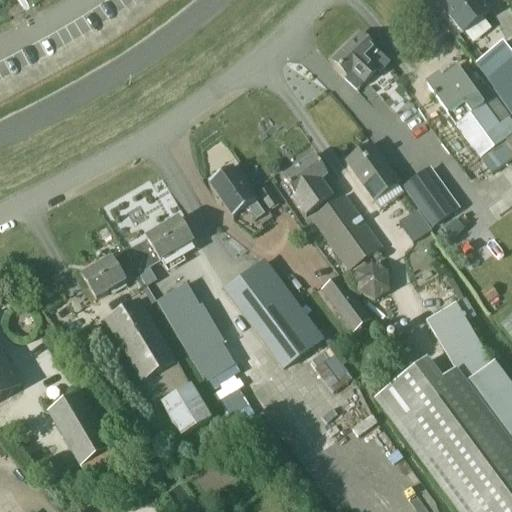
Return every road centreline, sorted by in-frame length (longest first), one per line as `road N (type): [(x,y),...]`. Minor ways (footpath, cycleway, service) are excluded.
road 1 (residential): [(0,216),(149,139),(272,48),(317,0)]
road 2 (tertiary): [(213,0),(101,81),(0,134)]
